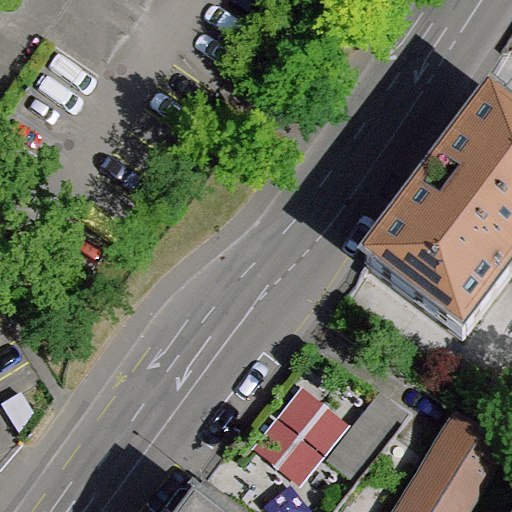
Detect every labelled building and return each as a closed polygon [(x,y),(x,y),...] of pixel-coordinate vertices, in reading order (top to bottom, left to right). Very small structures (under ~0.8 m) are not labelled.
[(511,121),(492,107),(370,272),(465,343),(511,279),(511,121)] [(511,399),(495,389),(472,424),(511,449),(511,399)] [(412,420),(382,397),(329,469),(359,491),(412,420)] [(460,424),(406,511),(471,511),(508,453),(460,424)] [(239,511),(209,488),(196,503),(207,511),(239,511)] [(207,511),(196,503),(189,511),(207,511)]
